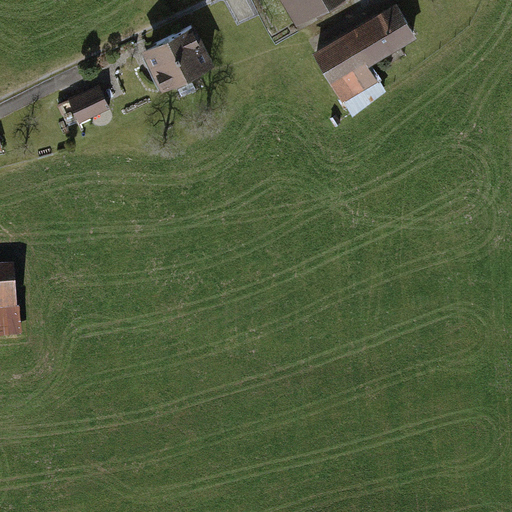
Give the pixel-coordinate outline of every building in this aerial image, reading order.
[(276,0),(293,28),(313,16),(317,23),(346,6),(342,0),(276,0)] [(394,5),(309,57),(340,107),(376,85),(367,70),(416,40),(394,5)] [(191,28),(141,53),(142,55),(161,93),(211,69),(191,28)] [(98,87),(65,102),(77,126),(109,111),(98,87)] [(9,270),(0,270),(0,339),(16,338),(9,270)]
